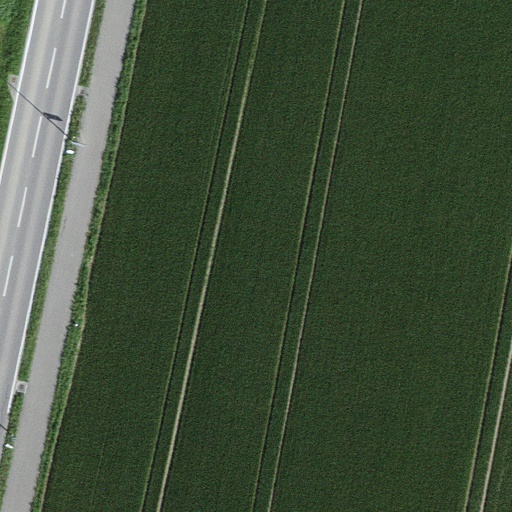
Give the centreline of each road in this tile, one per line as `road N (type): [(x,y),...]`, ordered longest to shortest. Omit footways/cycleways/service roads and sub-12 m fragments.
road 1 (track): [(15,511),(123,0)]
road 2 (secondary): [(0,372),(75,0)]
